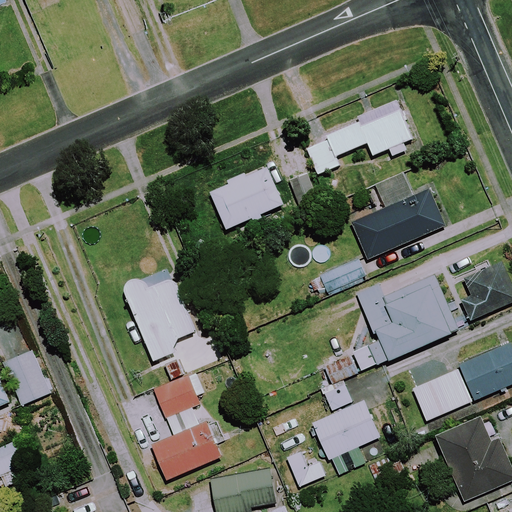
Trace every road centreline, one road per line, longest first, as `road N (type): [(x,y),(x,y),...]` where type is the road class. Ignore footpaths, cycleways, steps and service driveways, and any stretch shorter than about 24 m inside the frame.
road 1 (residential): [(398,0),(0,172)]
road 2 (tertiary): [(511,130),(455,0)]
